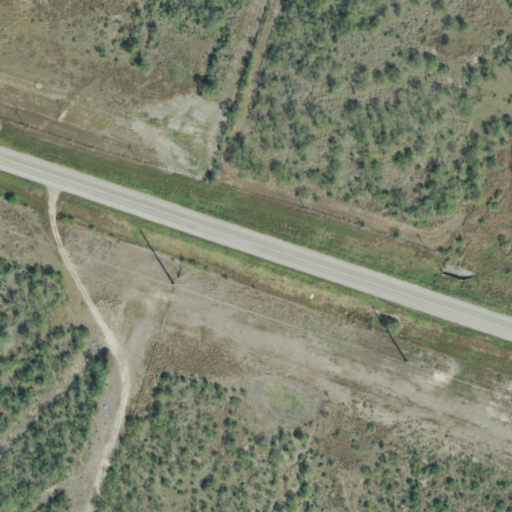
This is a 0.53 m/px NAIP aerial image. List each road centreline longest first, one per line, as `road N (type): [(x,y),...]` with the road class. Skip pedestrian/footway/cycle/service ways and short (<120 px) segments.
road 1 (primary): [(511,330),(0,158)]
road 2 (track): [(83,511),(122,397),(119,370),(49,228),(50,175)]
